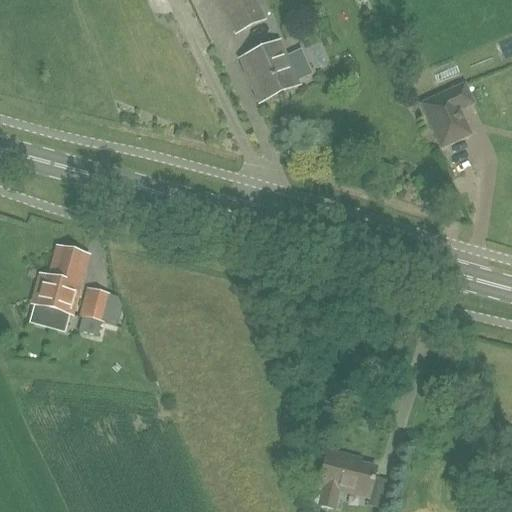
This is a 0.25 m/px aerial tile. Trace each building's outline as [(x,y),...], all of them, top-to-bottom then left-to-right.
[(254,0),(221,0),(237,32),(263,19),(254,0)] [(279,42),(242,59),(262,101),(299,84),(279,42)] [(441,149),(470,136),(450,92),(421,105),(441,149)] [(59,249),(50,280),(41,277),(33,305),(71,316),(87,257),(59,249)] [(88,291),(80,317),(104,324),(111,297),(88,291)] [(482,427),(464,434),(470,449),(488,442),(482,427)] [(371,502),(379,467),(326,454),(317,488),(322,490),(318,507),(336,511),(341,495),(371,502)]
